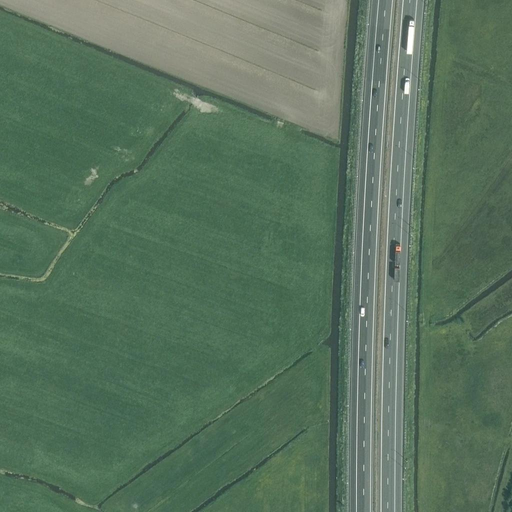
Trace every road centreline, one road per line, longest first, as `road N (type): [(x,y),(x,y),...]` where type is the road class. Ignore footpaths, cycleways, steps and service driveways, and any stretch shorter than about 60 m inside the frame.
road 1 (motorway): [(381,0),(370,109),(360,511)]
road 2 (motorway): [(391,511),(414,0)]
